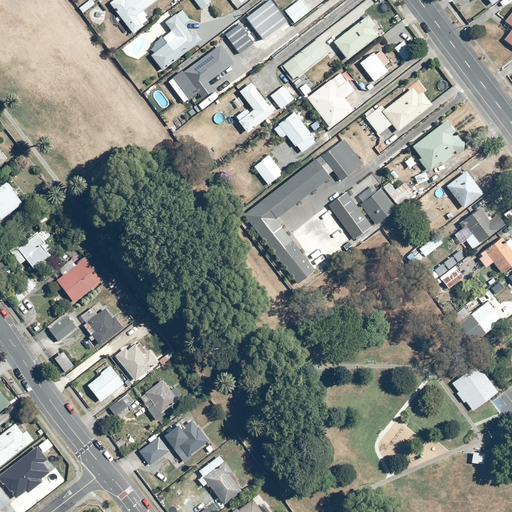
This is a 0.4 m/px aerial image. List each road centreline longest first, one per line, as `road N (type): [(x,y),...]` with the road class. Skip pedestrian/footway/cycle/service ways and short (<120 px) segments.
road 1 (residential): [(0,326),(104,470)]
road 2 (unclassified): [(511,123),(419,0)]
